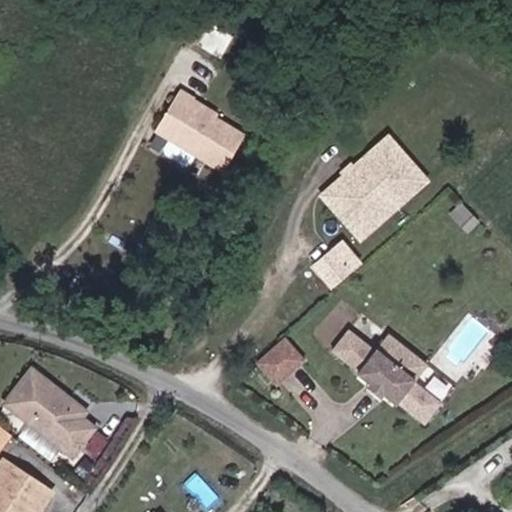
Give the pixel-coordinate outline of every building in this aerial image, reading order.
[(226,169),(245,135),(204,110),(209,103),(187,91),(163,132),(177,140),(203,155),(226,169)] [(429,180),(387,133),(319,193),(361,240),(429,180)] [(197,166),(203,155),(177,140),(172,151),(173,156),(191,167),(197,166)] [(363,264),(344,239),(311,265),(330,290),(363,264)] [(379,341),(384,329),(356,317),(351,330),(379,341)] [(379,353),(352,332),(336,353),(363,374),(362,376),(399,406),(401,404),(428,425),(444,405),(417,383),(430,367),(392,337),(379,353)] [(304,361),(285,338),(258,360),(276,383),(304,361)] [(37,367),(10,396),(76,456),(96,434),(71,409),(77,402),(37,367)] [(3,467),(0,471),(0,511),(32,511),(44,493),(3,467)] [(44,511),(53,499),(44,493),(32,511),(44,511)]
